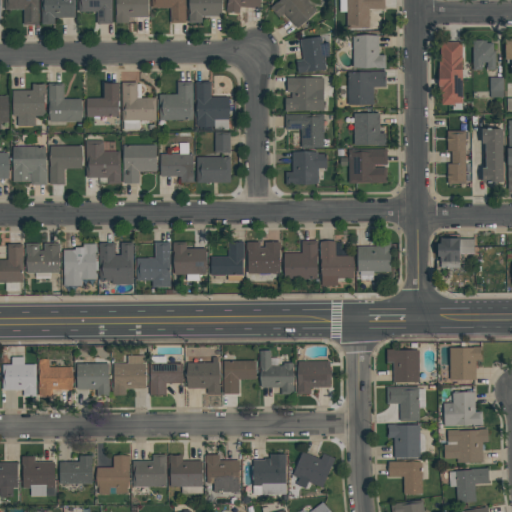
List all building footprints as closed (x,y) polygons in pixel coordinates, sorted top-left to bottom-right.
[(4,0),(38,0),(38,26),(22,26),(22,9),(5,10),(4,0)] [(72,0),(73,17),(53,18),(53,24),(41,24),(41,0),(72,0)] [(77,0),(111,0),(112,24),(95,24),(95,14),(78,14),(77,0)] [(115,0),(146,0),(147,17),(127,17),(127,23),(115,23),(115,0)] [(150,0),(184,0),(184,23),(169,23),(168,8),(151,9),(150,0)] [(188,0),(219,0),(220,16),(200,16),(200,24),(189,24),(188,0)] [(225,0),(259,0),(258,9),(239,7),(238,15),(224,13),(225,0)] [(269,9),(279,0),(304,0),(315,12),(296,29),(283,14),(277,18),(269,9)] [(347,0),(384,0),(385,9),(369,10),(369,28),(347,29),(347,0)] [(352,36),(378,36),(378,55),(385,55),(385,68),(352,68),(352,36)] [(300,40),(321,37),(322,44),(329,43),(329,57),(323,58),(325,69),(297,73),(295,60),(302,59),(300,40)] [(472,40),(486,39),(486,43),(493,43),(493,51),(495,51),(495,69),(487,69),(487,62),(481,62),(481,70),(472,70),(472,40)] [(461,42),(462,104),(461,104),(462,110),(452,111),(451,105),(441,106),(440,85),(439,85),(438,61),(441,61),(440,43),(461,42)] [(347,73),(385,72),(385,87),(373,87),(373,105),(347,106),(347,73)] [(290,94),(286,94),(286,78),(324,77),(324,111),(285,111),(285,99),(290,99),(290,94)] [(489,77),(502,77),(502,91),(489,91),(489,77)] [(195,82),(210,81),(210,97),(228,97),(228,129),(214,130),(214,126),(195,126),(195,82)] [(121,82),(137,82),(137,98),(156,98),(156,120),(122,120),(121,82)] [(159,95),(177,94),(177,82),(192,82),(192,120),(159,120),(159,95)] [(103,83),(119,83),(119,116),(86,117),(86,98),(103,98),(103,83)] [(12,90),(31,90),(31,84),(43,84),(44,116),(35,116),(35,126),(17,126),(17,116),(12,116),(12,90)] [(47,101),(47,84),(63,84),(63,98),(80,98),(81,121),(49,122),(49,101),(47,101)] [(0,95),(8,95),(9,122),(0,122),(0,95)] [(353,113),(379,113),(379,133),(385,133),(385,145),(354,145),(353,113)] [(284,115),(323,114),(324,147),(300,148),(300,129),(284,129),(284,115)] [(139,121),(124,121),(124,130),(139,129),(139,121)] [(503,183),(482,183),(482,168),(485,168),(485,144),(481,144),(481,129),(502,129),(503,183)] [(447,131),(465,131),(465,184),(447,184),(447,163),(451,163),(451,152),(447,152),(447,131)] [(197,183),(230,183),(230,135),(214,134),(214,157),(197,157),(197,183)] [(85,141),(102,140),(103,152),(119,152),(120,183),(107,183),(106,177),(85,177),(85,141)] [(122,146),(155,145),(156,171),(137,171),(137,184),(123,184),(122,146)] [(49,147),(81,146),(81,168),(64,168),(64,184),(50,184),(49,147)] [(12,147),(46,147),(46,185),(30,185),(30,182),(12,182),(12,147)] [(348,150),(386,150),(386,164),(374,164),(374,167),(386,167),(386,183),(349,183),(348,150)] [(291,153),(317,152),(317,154),(326,154),(326,168),(317,168),(318,183),(285,184),(285,172),(291,172),(291,153)] [(0,153),(8,153),(9,179),(0,179),(0,153)] [(160,155),(193,154),(193,182),(180,182),(180,176),(160,176),(160,155)] [(458,254),(458,267),(440,267),(440,256),(437,256),(437,242),(440,242),(440,238),(473,238),(473,254),(458,254)] [(356,246),(377,246),(377,240),(389,239),(390,272),(356,272),(356,246)] [(154,242),(169,241),(169,287),(151,288),(151,280),(137,281),(136,259),(155,259),(154,242)] [(228,242),(242,241),(243,275),(211,276),(210,257),(228,256),(228,242)] [(301,241),(316,241),(316,278),(284,278),(284,253),(301,253),(301,241)] [(320,241),(335,241),(335,256),(352,256),(353,278),(336,279),(337,286),(321,286),(320,241)] [(172,242),(186,242),(186,249),(206,249),(206,273),(173,274),(172,242)] [(246,242),(259,242),(259,248),(265,247),(265,242),(279,242),(280,273),(247,274),(246,242)] [(25,244),(39,244),(39,250),(43,250),(43,243),(59,243),(59,273),(25,273),(25,244)] [(99,243),(114,243),(114,255),(120,255),(120,243),(133,243),(133,283),(112,284),(112,280),(100,280),(99,243)] [(7,244),(21,244),(22,282),(0,282),(0,259),(7,259),(7,244)] [(83,244),(96,244),(96,280),(80,280),(80,286),(64,286),(64,250),(74,250),(74,247),(83,247),(83,244)] [(448,348),(480,348),(481,361),(475,361),(475,380),(449,381),(448,348)] [(393,384),(393,362),(386,363),(386,350),(418,350),(419,383),(393,384)] [(270,351),(270,366),(283,366),(283,363),(293,363),(293,394),(280,394),(280,387),(260,387),(260,351),(270,351)] [(149,355),(165,355),(165,363),(182,363),(182,383),(165,383),(165,396),(149,396),(149,355)] [(187,357),(212,356),(212,362),(218,362),(219,394),(207,394),(207,388),(187,388),(187,357)] [(1,365),(12,365),(11,358),(23,357),(24,364),(35,364),(36,397),(23,397),(22,390),(2,391),(1,365)] [(39,360),(48,360),(48,368),(71,367),(72,390),(52,390),(52,394),(39,394),(39,360)] [(223,361),(256,360),(256,379),(238,379),(238,394),(223,394),(223,361)] [(296,361),(329,361),(330,387),(310,387),(310,393),(297,394),(296,361)] [(76,364),(108,363),(109,395),(96,395),(96,389),(76,389),(76,364)] [(113,364),(145,363),(145,388),(125,388),(126,395),(114,396),(113,364)] [(386,388),(418,388),(418,421),(399,421),(399,403),(386,404),(386,388)] [(451,393),(474,392),(474,412),(481,412),(481,424),(443,425),(442,403),(452,403),(451,393)] [(387,425),(418,424),(419,457),(394,458),(393,438),(387,438),(387,425)] [(447,431),(487,430),(487,443),(482,443),(482,462),(456,463),(456,458),(444,459),(444,445),(447,445),(447,431)] [(291,475),(301,451),(320,459),(322,453),(334,458),(321,488),(291,475)] [(152,455),(165,454),(166,486),(132,487),(132,462),(152,462),(152,455)] [(252,460),(264,460),(264,458),(269,458),(269,454),(286,454),(286,494),(260,494),(260,486),(252,486),(252,460)] [(169,455),(182,455),(182,461),(202,461),(203,487),(169,487),(169,455)] [(206,455),(218,455),(219,461),(238,460),(239,491),(214,492),(214,483),(207,483),(206,455)] [(22,456),(34,456),(34,462),(54,462),(54,488),(46,488),(46,497),(29,497),(29,489),(22,489),(22,456)] [(79,456),(91,456),(92,483),(59,483),(59,463),(79,462),(79,456)] [(112,457),(128,456),(129,492),(97,493),(97,468),(112,467),(112,457)] [(387,462),(421,461),(421,493),(403,494),(402,476),(387,477),(387,462)] [(0,462),(17,462),(17,488),(12,488),(12,497),(0,497),(0,462)] [(455,471),(487,468),(488,483),(474,484),(475,502),(458,504),(455,471)] [(391,511),(390,504),(422,500),(423,511),(391,511)] [(308,511),(322,501),(330,511),(308,511)]
